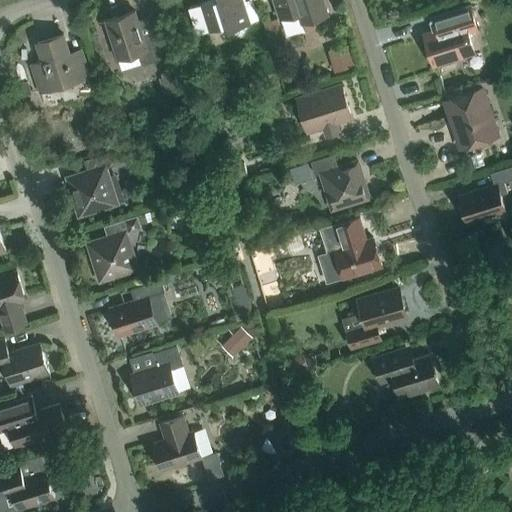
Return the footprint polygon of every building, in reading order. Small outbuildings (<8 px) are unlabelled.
[(215,0),(201,5),(203,12),(210,31),(227,25),(228,30),(241,36),(247,24),(250,23),(250,22),(257,20),(251,0),(215,0)] [(273,0),(279,19),(298,13),(302,24),(327,16),(321,0),(273,0)] [(437,30),(426,34),(436,64),(474,52),(468,33),(477,30),(469,5),(433,17),(437,30)] [(142,65),(162,59),(155,36),(143,40),(135,12),(105,21),(117,59),(138,53),(142,65)] [(32,67),(41,94),(91,78),(84,56),(72,60),(64,36),(39,44),(45,63),(32,67)] [(341,85),(297,99),(308,132),(323,127),(326,136),(339,132),(336,123),(352,118),(341,85)] [(500,137),(484,86),(443,99),(459,150),(500,137)] [(117,149),(104,153),(107,166),(120,162),(117,149)] [(330,212),(372,199),(359,158),(336,165),(333,155),(310,162),(315,175),(319,174),(330,212)] [(247,176),(244,165),(228,170),(231,180),(247,176)] [(494,185),(459,196),(467,223),(483,218),(484,221),(487,222),(490,222),(493,220),(495,218),(494,214),(505,211),(500,195),(507,193),(504,182),(511,179),(511,166),(490,173),(494,185)] [(80,214),(114,203),(103,168),(69,179),(80,214)] [(136,214),(124,218),(128,232),(140,228),(136,214)] [(343,279),(382,267),(373,238),(366,240),(359,217),(335,225),(342,248),(334,250),(343,279)] [(136,268),(124,233),(90,244),(101,279),(136,268)] [(263,286),(277,282),(270,261),(257,265),(263,286)] [(284,292),(309,284),(304,269),(279,277),(284,292)] [(0,314),(5,329),(26,323),(19,302),(25,300),(16,271),(0,276),(0,314)] [(134,301),(110,309),(118,336),(157,323),(148,297),(165,292),(161,280),(130,290),(134,301)] [(398,289),(359,300),(363,313),(344,318),(352,347),(379,339),(375,325),(406,316),(398,289)] [(49,373),(39,344),(8,354),(4,340),(0,341),(0,368),(6,371),(10,385),(49,373)] [(157,365),(131,374),(141,405),(179,393),(171,369),(183,365),(177,344),(153,352),(157,365)] [(401,351),(373,361),(380,385),(394,380),(399,398),(437,386),(428,357),(410,363),(409,361),(405,359),(403,360),(401,351)] [(214,384),(233,384),(232,368),(214,369),(214,384)] [(17,447),(27,444),(67,431),(59,405),(36,412),(31,397),(0,406),(0,432),(11,429),(17,447)] [(166,439),(153,444),(161,470),(201,458),(193,431),(189,432),(183,416),(160,423),(164,436),(165,435),(166,439)] [(17,510),(55,498),(46,471),(23,478),(20,467),(0,473),(0,498),(12,495),(17,510)]
